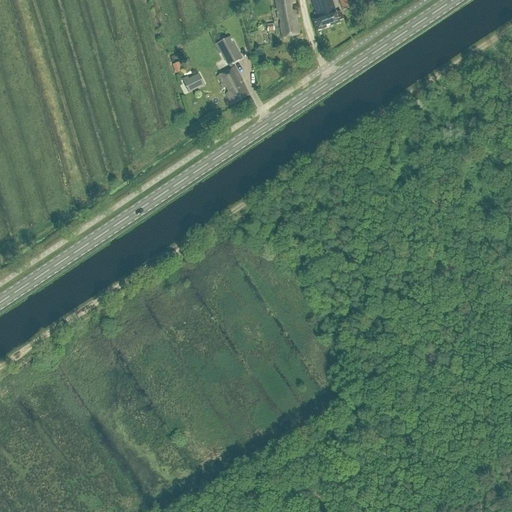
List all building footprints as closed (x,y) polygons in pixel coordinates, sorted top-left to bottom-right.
[(298,35),(295,11),(290,11),(290,6),(295,4),(293,0),(274,0),(278,20),(280,20),(281,24),(279,25),(282,38),(298,35)] [(316,32),(339,23),(339,22),(343,20),(340,12),(336,13),(330,0),(310,0),(315,13),(314,13),(316,19),(312,20),(316,32)] [(339,0),(343,11),(353,8),(349,0),(339,0)] [(178,63),(172,65),(175,74),(181,72),(178,63)] [(247,96),(242,86),(243,85),(234,68),(217,77),(222,89),(226,87),(230,92),(226,95),(231,105),(247,96)] [(187,83),(189,87),(201,81),(198,75),(189,79),(188,78),(185,79),(182,80),(184,84),(187,83)]
